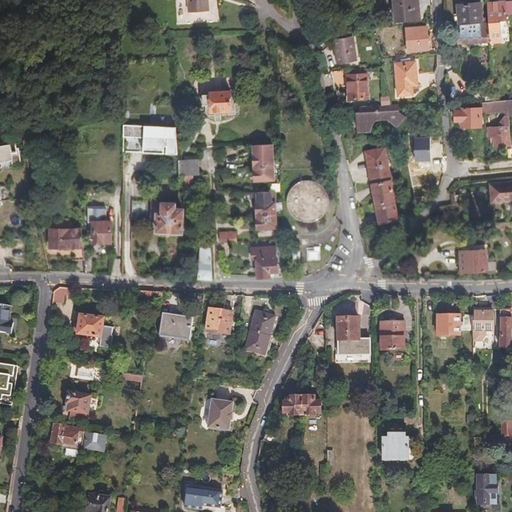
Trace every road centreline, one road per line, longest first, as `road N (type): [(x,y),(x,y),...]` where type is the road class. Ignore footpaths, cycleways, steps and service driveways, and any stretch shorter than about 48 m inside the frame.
road 1 (tertiary): [(331,285),(43,279)]
road 2 (residential): [(254,511),(245,474),(250,440),(272,384),(331,285)]
road 3 (residential): [(43,279),(11,511)]
road 4 (residential): [(307,37),(341,159),(352,264)]
road 5 (tertiary): [(331,285),(511,286)]
road 6 (residential): [(439,0),(452,167)]
road 7 (residential): [(452,167),(441,195),(395,250),(352,264)]
